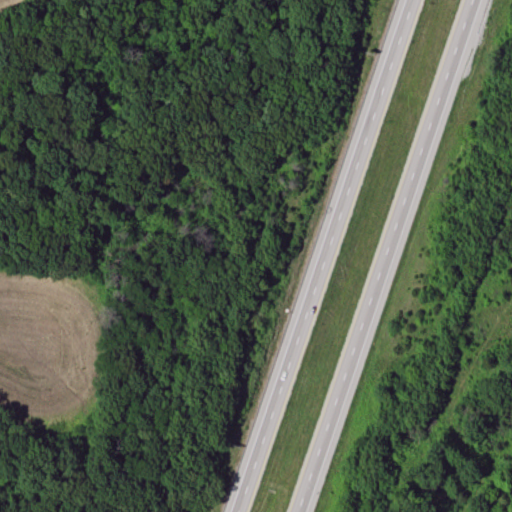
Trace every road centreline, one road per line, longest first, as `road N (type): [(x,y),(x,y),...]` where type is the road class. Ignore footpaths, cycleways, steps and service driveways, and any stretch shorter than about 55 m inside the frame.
road 1 (motorway): [(301,511),(476,0)]
road 2 (motorway): [(409,0),(235,511)]
